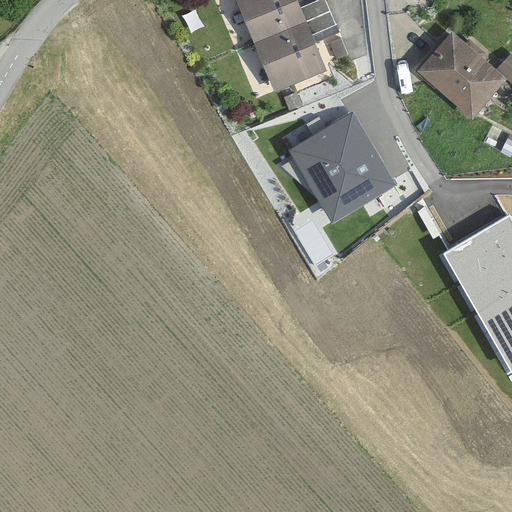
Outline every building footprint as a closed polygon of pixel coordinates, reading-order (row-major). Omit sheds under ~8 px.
[(317,0),(297,9),(293,0),(234,0),(273,92),(323,71),(312,44),(337,33),(322,0),(317,0)] [(502,81),(450,34),(416,73),(468,119),(502,81)] [(511,56),(510,55),(497,71),(511,83),(511,56)] [(395,185),(353,112),(289,150),(332,222),(395,185)] [(511,218),(511,216),(446,254),(511,367),(511,218)]
